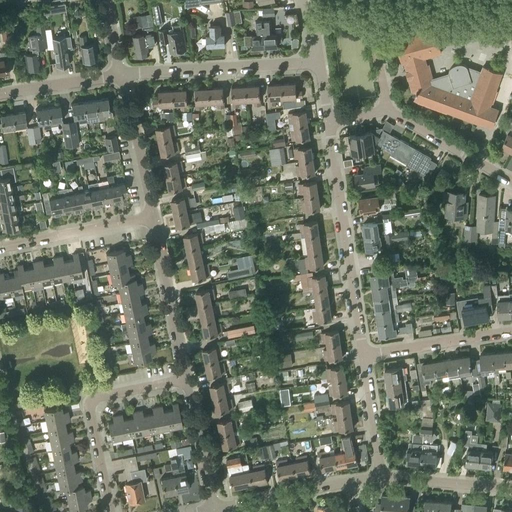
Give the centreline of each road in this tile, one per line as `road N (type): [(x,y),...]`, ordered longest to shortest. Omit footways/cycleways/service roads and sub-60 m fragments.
road 1 (residential): [(363,355),(328,122)]
road 2 (residential): [(110,511),(90,401),(186,379)]
road 3 (residential): [(121,76),(319,62)]
road 4 (residential): [(213,509),(380,479)]
road 5 (residential): [(186,379),(151,217)]
road 6 (residential): [(151,217),(0,246)]
road 7 (residential): [(511,332),(363,355)]
road 8 (residential): [(367,10),(511,2)]
road 9 (residential): [(151,217),(121,76)]
road 10 (residential): [(511,181),(388,110)]
road 11 (residential): [(213,509),(186,379)]
road 12 (residential): [(380,479),(363,355)]
road 13 (residential): [(0,95),(121,76)]
